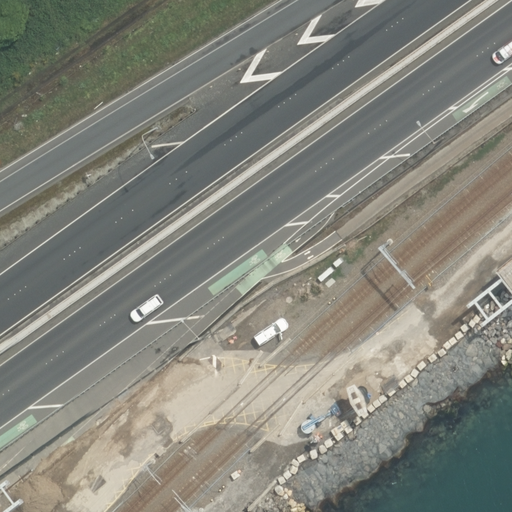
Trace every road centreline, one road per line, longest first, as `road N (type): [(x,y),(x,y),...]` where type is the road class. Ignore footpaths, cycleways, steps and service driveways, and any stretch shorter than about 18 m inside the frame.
road 1 (trunk): [(511,31),(0,398)]
road 2 (motorway): [(0,304),(431,0)]
road 3 (trunk): [(0,197),(323,0)]
